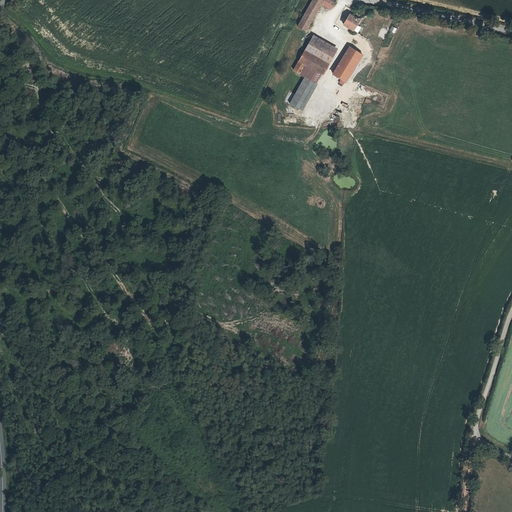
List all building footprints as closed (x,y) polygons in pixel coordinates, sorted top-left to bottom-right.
[(311,35),(329,4),(338,9),(340,6),(330,0),(318,0),(308,18),(301,29),(311,35)] [(363,24),(352,18),(347,28),(357,34),(363,24)] [(316,39),(308,54),(331,68),(339,53),(316,39)] [(366,59),(354,51),(337,77),(349,85),(366,59)] [(308,54),(300,67),(310,73),(323,81),(331,68),(308,54)] [(310,73),(300,67),(296,74),(306,80),(310,73)] [(302,113),(317,87),(307,81),(292,107),(302,113)] [(289,91),(284,101),(288,103),(293,93),(289,91)]
